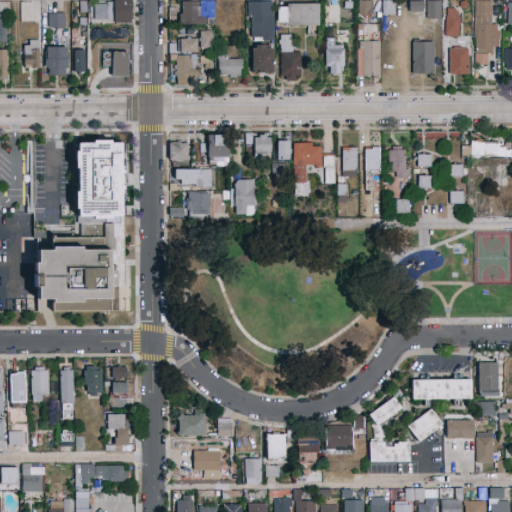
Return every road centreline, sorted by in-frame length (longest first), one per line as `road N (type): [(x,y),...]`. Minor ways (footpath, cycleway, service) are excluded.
road 1 (residential): [(0,343),(175,347),(230,402),(288,415),(354,396),(399,338),(511,337)]
road 2 (residential): [(155,511),(151,0)]
road 3 (residential): [(0,111),(511,108)]
road 4 (residential): [(156,487),(511,481)]
